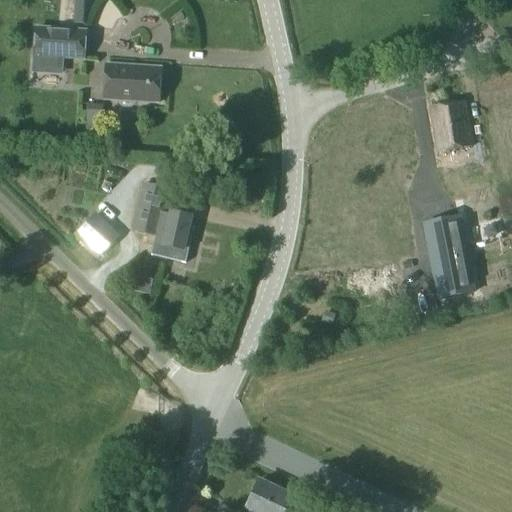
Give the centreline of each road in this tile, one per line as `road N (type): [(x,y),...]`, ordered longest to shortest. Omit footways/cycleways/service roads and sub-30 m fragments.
road 1 (tertiary): [(216,407),(259,315),(282,240),(289,114)]
road 2 (unclassified): [(216,407),(171,374),(0,205)]
road 3 (unclassified): [(511,47),(289,114)]
